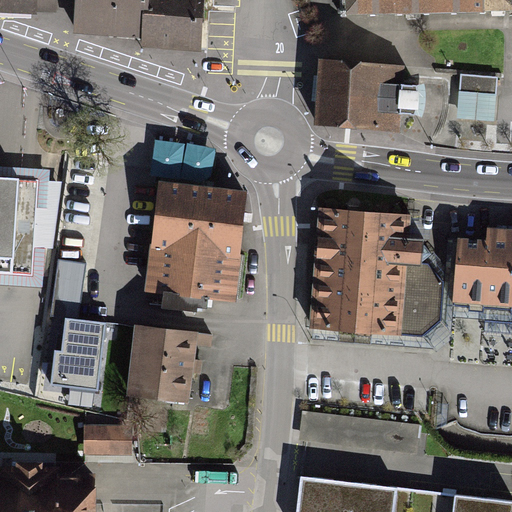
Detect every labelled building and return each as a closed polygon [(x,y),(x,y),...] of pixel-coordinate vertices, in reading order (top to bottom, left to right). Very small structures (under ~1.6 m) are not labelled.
[(0,0),(0,14),(50,14),(49,0),(0,0)] [(69,0),(68,34),(134,38),(133,47),(195,51),(198,0),(69,0)] [(511,0),(345,0),(345,15),(511,12),(511,0)] [(404,69),(321,61),(315,121),(398,128),(404,69)] [(496,78),(460,76),(457,117),(493,119),(496,78)] [(0,277),(39,281),(44,180),(0,178),(0,277)] [(231,190),(147,184),(138,291),(222,297),(231,190)] [(396,222),(317,214),(305,327),(384,335),(392,265),(403,266),(405,245),(394,244),(396,222)] [(451,244),(447,301),(511,305),(511,231),(477,229),(476,246),(451,244)] [(191,337),(125,329),(118,394),(183,402),(191,337)] [(48,412),(0,400),(0,431),(42,441),(48,412)] [(299,440),(417,453),(420,423),(302,411),(299,440)] [(119,428),(74,427),(73,453),(118,455),(119,428)] [(0,511),(79,511),(80,480),(47,479),(48,470),(0,469),(0,511)] [(509,511),(511,505),(292,479),(287,511),(509,511)]
